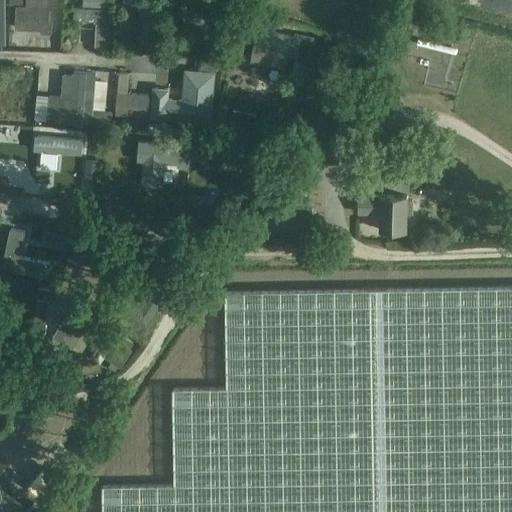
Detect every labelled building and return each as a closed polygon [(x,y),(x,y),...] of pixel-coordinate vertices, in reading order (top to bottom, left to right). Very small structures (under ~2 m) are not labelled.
[(16,19),(16,33),(49,34),(50,10),(26,9),(26,19),(16,19)] [(110,35),(110,9),(81,9),(81,20),(72,20),(72,35),(76,35),(76,51),(89,51),(89,35),(110,35)] [(202,38),(204,27),(184,23),(181,33),(202,38)] [(20,43),(20,53),(40,53),(40,43),(20,43)] [(253,46),(252,68),(290,70),(292,48),(253,46)] [(305,111),(298,159),(338,164),(351,67),(311,62),(304,111),(305,111)] [(302,99),(305,76),(292,74),(289,97),(302,99)] [(150,131),(212,133),(214,86),(182,84),(181,112),(167,111),(168,101),(151,100),(150,131)] [(74,106),(74,86),(61,87),(61,106),(74,106)] [(92,93),(91,123),(104,124),(106,93),(92,93)] [(59,127),(59,110),(48,110),(47,126),(59,127)] [(141,130),(142,118),(113,117),(112,129),(141,130)] [(380,214),(380,225),(380,230),(406,231),(407,197),(381,196),(359,196),(359,213),(380,214)] [(511,511),(511,286),(225,292),(227,388),(171,389),(173,485),(101,486),(101,511),(511,511)] [(71,358),(80,364),(97,339),(87,333),(71,358)] [(0,465),(0,480),(3,482),(10,472),(0,465)]
